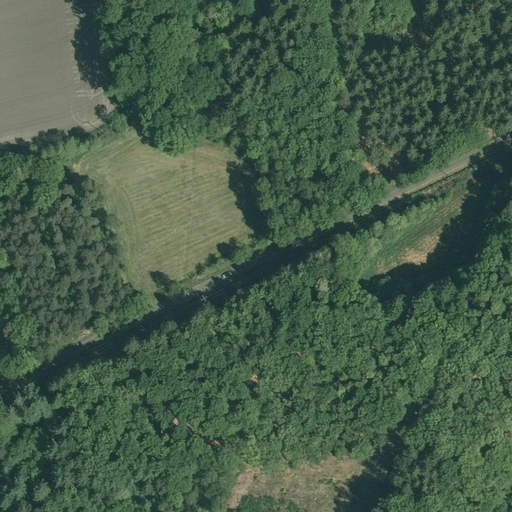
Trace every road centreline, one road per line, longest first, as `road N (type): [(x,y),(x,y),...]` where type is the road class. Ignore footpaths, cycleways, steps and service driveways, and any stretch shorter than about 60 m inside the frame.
road 1 (unclassified): [(511,135),(0,382)]
road 2 (track): [(382,511),(511,244)]
